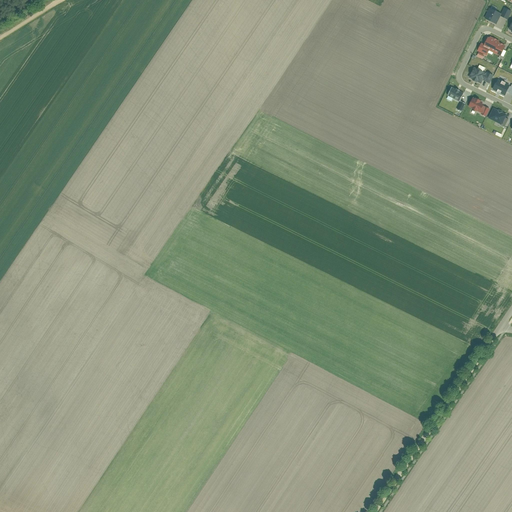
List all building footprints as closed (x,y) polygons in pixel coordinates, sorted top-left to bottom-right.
[(489,9),(484,19),(496,25),(501,14),(489,9)] [(500,17),(507,20),(511,12),(505,9),(500,17)] [(481,44),(477,52),(486,56),(489,52),(500,57),(505,46),(499,43),(499,42),(490,37),(489,38),(488,38),(484,45),(481,44)] [(473,68),(468,79),(481,84),(483,81),(489,84),(493,76),(487,73),(486,74),(473,68)] [(510,85),(498,80),(493,90),(505,96),(510,85)] [(464,93),(453,88),(449,96),(460,101),(464,93)] [(473,98),(468,108),(479,113),(483,106),(484,103),(473,98)] [(483,106),(479,113),(481,114),(481,115),(485,117),(489,109),(483,106)] [(493,109),(488,119),(502,125),(507,115),(493,109)]
